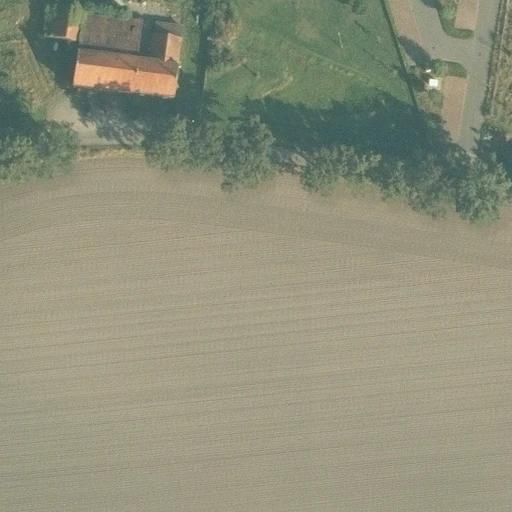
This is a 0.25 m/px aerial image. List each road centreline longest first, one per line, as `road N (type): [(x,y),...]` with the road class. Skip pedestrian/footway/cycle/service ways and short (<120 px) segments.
road 1 (unclassified): [(0,157),(105,136),(466,177)]
road 2 (residential): [(466,177),(490,0)]
